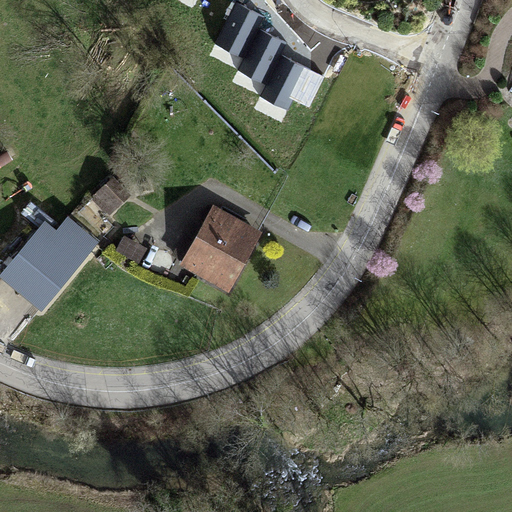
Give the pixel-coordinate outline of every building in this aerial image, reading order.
[(262,18),(238,5),(218,44),(242,56),(262,18)] [(283,46),(259,33),(239,72),(264,84),(283,46)] [(306,70),(282,58),(262,96),(287,108),(306,70)] [(128,195),(113,179),(93,198),(109,214),(128,195)] [(209,207),(184,258),(233,283),(258,232),(209,207)] [(43,223),(0,276),(42,310),(97,242),(69,219),(57,234),(43,223)] [(137,263),(145,248),(123,236),(115,251),(137,263)]
